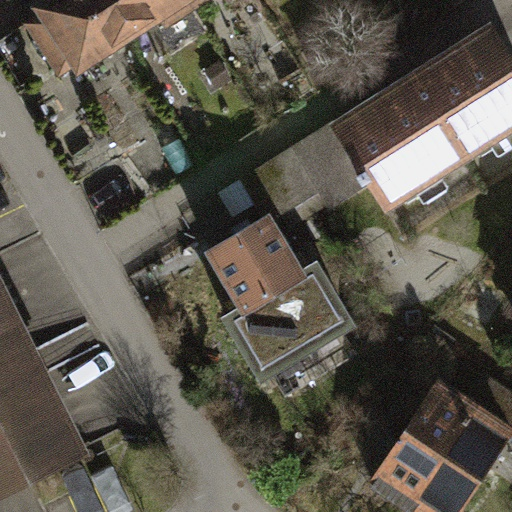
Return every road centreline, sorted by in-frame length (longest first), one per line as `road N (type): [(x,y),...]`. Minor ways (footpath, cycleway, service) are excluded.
road 1 (residential): [(88,263),(504,0)]
road 2 (residential): [(88,263),(224,511)]
road 3 (residential): [(0,109),(88,263)]
